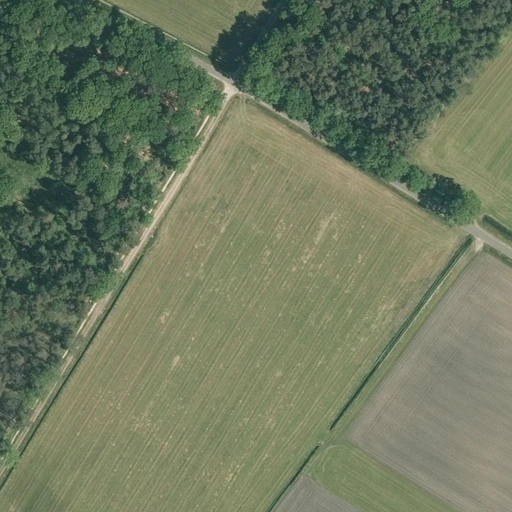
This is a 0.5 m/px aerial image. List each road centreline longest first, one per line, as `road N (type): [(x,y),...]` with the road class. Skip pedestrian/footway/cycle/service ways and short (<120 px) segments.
road 1 (unclassified): [(511,254),(233,81)]
road 2 (track): [(233,81),(100,306)]
road 3 (track): [(100,306),(0,472)]
road 4 (unclassified): [(76,0),(233,81)]
